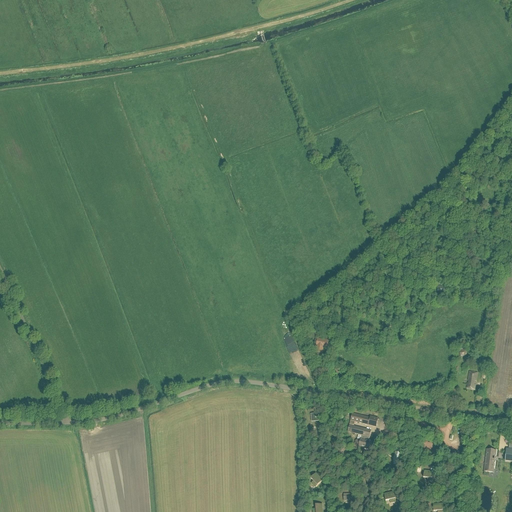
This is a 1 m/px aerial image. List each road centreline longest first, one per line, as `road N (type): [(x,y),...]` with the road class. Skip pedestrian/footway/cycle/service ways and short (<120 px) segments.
road 1 (unclassified): [(511,423),(244,382),(66,423)]
road 2 (track): [(354,0),(151,54),(0,75)]
road 3 (unclassified): [(66,423),(0,271)]
